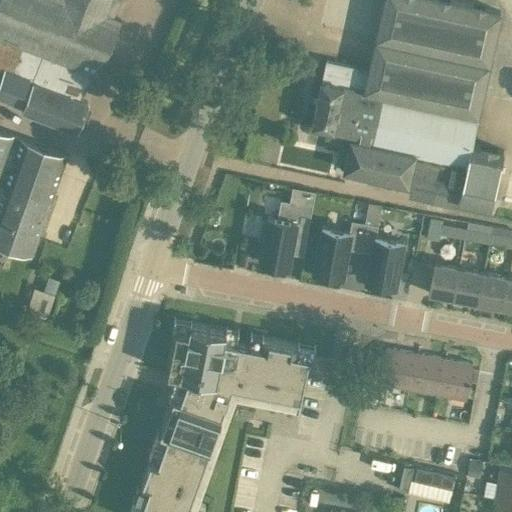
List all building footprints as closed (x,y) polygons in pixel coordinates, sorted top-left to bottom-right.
[(0,0),(0,35),(18,43),(8,70),(16,73),(6,98),(22,104),(20,109),(74,130),(86,100),(78,97),(89,69),(96,72),(118,16),(110,13),(115,0),(0,0)] [(409,182),(410,182),(407,197),(457,207),(458,201),(491,208),(504,149),(471,142),(477,117),(478,117),(502,9),(461,0),(381,0),(370,54),(366,72),(323,63),(319,82),(310,123),(361,135),(360,139),(349,136),(342,169),(409,184),(409,182)] [(0,185),(2,187),(20,136),(0,129),(0,185)] [(0,241),(31,252),(66,153),(20,136),(2,187),(0,192),(0,241)] [(263,216),(259,236),(263,237),(259,260),(288,266),(294,232),(307,235),(316,189),(293,184),(290,199),(281,197),(278,215),(268,213),(267,217),(263,216)] [(464,238),(466,227),(455,225),(441,222),(442,218),(433,217),(430,216),(425,237),(438,239),(440,233),(464,238)] [(322,223),(313,270),(317,271),(317,276),(337,280),(338,275),(342,276),(348,242),(360,245),(365,221),(353,219),(351,229),(322,223)] [(365,221),(360,245),(372,247),(366,280),(370,281),(369,286),(390,290),(391,285),(395,286),(404,239),(375,233),(377,223),(365,221)] [(467,221),(466,227),(464,238),(488,243),(490,232),(492,225),(467,221)] [(488,243),(511,246),(511,229),(505,228),(492,225),(490,232),(488,243)] [(427,292),(452,297),(458,265),(433,261),(427,292)] [(483,270),(458,265),(452,297),(477,301),(483,270)] [(477,301),(502,306),(508,275),(483,270),(477,301)] [(60,279),(49,275),(46,283),(57,287),(60,279)] [(511,275),(508,275),(502,306),(511,308),(511,275)] [(50,314),(57,290),(36,283),(28,307),(50,314)] [(298,407),(308,353),(295,350),(296,342),(262,336),(261,344),(250,342),(223,336),(224,328),(190,322),(186,344),(168,340),(160,380),(183,385),(174,411),(165,407),(153,444),(161,446),(153,470),(143,467),(136,489),(145,492),(138,511),(192,511),(234,395),(298,407)] [(378,381),(408,387),(414,351),(385,346),(378,381)] [(436,392),(443,356),(414,351),(408,387),(436,392)] [(472,362),(443,356),(436,392),(466,398),(469,379),(472,366),(472,362)] [(415,464),(405,462),(400,485),(410,487),(415,464)] [(414,477),(453,486),(456,475),(417,466),(414,477)] [(511,499),(511,469),(499,467),(494,496),(511,499)] [(511,511),(511,499),(494,496),(491,511),(511,511)]
